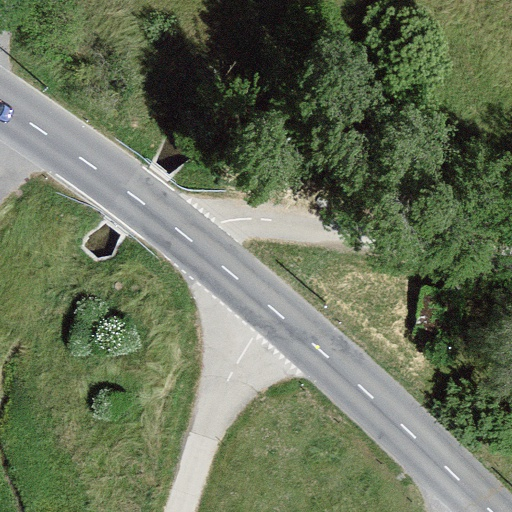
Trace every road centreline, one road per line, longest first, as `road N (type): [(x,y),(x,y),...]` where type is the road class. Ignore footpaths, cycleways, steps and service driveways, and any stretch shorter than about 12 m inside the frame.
road 1 (track): [(145,202),(511,253)]
road 2 (tertiary): [(0,100),(258,293)]
road 3 (tertiary): [(258,293),(495,511)]
road 4 (tertiary): [(183,511),(258,293)]
